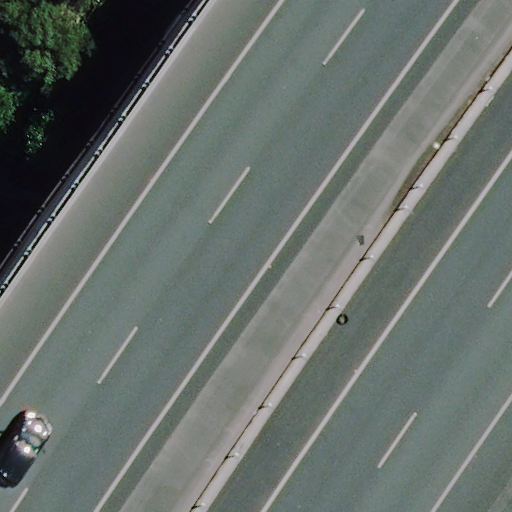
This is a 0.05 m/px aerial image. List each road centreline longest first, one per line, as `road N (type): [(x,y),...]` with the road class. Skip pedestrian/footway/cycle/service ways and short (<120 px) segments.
road 1 (motorway): [(21,511),(269,130),(375,0)]
road 2 (motorway): [(511,294),(365,511)]
road 3 (track): [(348,0),(511,96)]
